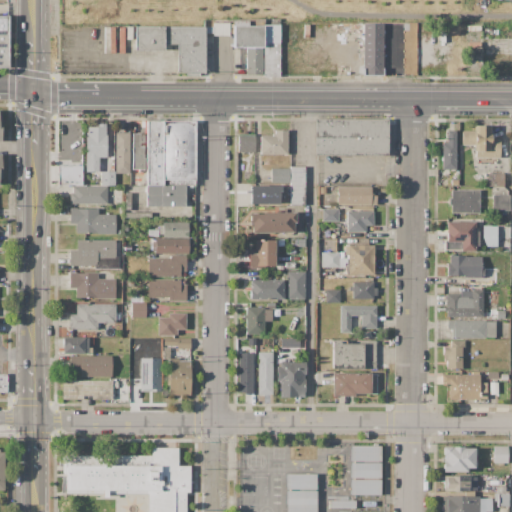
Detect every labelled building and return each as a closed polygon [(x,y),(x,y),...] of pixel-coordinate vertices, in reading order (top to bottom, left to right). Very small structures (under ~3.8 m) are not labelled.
[(0,68),(0,16),(8,16),(7,68),(0,68)] [(335,74),(335,22),(388,22),(388,75),(368,75),(368,64),(355,64),(355,74),(335,74)] [(213,36),(213,23),(229,23),(229,36),(213,36)] [(264,24),(280,25),(280,77),(263,76),(264,24)] [(233,25),(263,26),(263,75),(246,74),(246,47),(233,47),(233,25)] [(104,53),(104,27),(114,27),(114,53),(104,53)] [(134,49),(134,27),(204,27),(204,73),(200,73),(200,75),(186,75),(186,73),(177,72),(177,44),(163,44),(163,50),(134,49)] [(308,38),(308,30),(329,31),(329,38),(308,38)] [(315,118),(387,119),(387,156),(314,155),(315,118)] [(146,185),(147,120),(195,121),(194,185),(146,185)] [(86,171),(86,126),(97,127),(97,124),(107,124),(106,156),(99,156),(99,171),(86,171)] [(462,130),(474,130),(474,126),(491,126),(491,139),(500,139),(500,157),(496,157),(496,162),(484,162),(484,158),(475,158),(475,146),(462,146),(462,130)] [(261,154),(261,136),(272,136),(272,133),(275,133),(275,130),(287,130),(286,154),(261,154)] [(455,130),(455,170),(442,170),(442,141),(447,141),(447,130),(455,130)] [(114,172),(115,132),(129,133),(128,173),(114,172)] [(131,133),(138,133),(138,146),(144,146),(144,169),(131,169),(131,133)] [(238,136),(255,136),(254,153),(237,152),(238,136)] [(58,165),(82,166),(82,185),(57,185),(58,165)] [(290,166),(305,166),(306,205),(290,205),(290,183),(271,184),(271,168),(290,168),(290,166)] [(100,185),(100,171),(114,171),(114,185),(100,185)] [(243,172),(251,172),(252,181),(244,181),(243,172)] [(488,173),(504,173),(503,187),(488,186),(488,173)] [(249,185),(280,185),(280,204),(249,204),(249,185)] [(107,204),(69,204),(69,193),(73,193),(73,186),(107,187),(107,204)] [(337,187),(371,187),(371,192),(373,192),(373,195),(376,195),(376,205),(337,205),(337,187)] [(478,191),(478,213),(451,213),(451,205),(449,205),(449,198),(451,198),(451,191),(478,191)] [(492,195),(509,195),(509,210),(492,210),(492,195)] [(69,208),(76,208),(76,209),(98,209),(98,215),(115,214),(115,234),(97,235),(97,233),(75,233),(75,223),(69,223),(69,208)] [(322,209),(338,209),(338,221),(322,221),(322,209)] [(347,211),(373,211),(373,225),(365,225),(365,232),(346,232),(347,211)] [(249,213),(295,212),(296,221),(298,221),(298,231),(251,232),(251,223),(249,223),(249,213)] [(475,223),(475,228),(477,228),(477,246),(474,246),(474,251),(445,250),(445,240),(447,240),(447,222),(475,223)] [(163,223),(188,223),(188,237),(163,237),(163,235),(159,235),(159,226),(163,226),(163,223)] [(487,235),(497,235),(497,245),(487,245),(487,235)] [(155,238),(188,238),(188,253),(155,254),(155,238)] [(76,240),(115,240),(114,256),(118,256),(118,267),(93,267),(93,265),(68,265),(69,250),(76,250),(76,240)] [(255,240),(274,240),(274,244),(277,244),(277,252),(274,252),(275,268),(248,268),(248,248),(255,248),(255,240)] [(348,245),(373,245),(372,275),(345,274),(345,266),(348,266),(348,254),(344,254),(344,246),(348,246),(348,245)] [(324,252),(338,252),(339,267),(324,267),(324,252)] [(148,258),(170,258),(170,255),(186,255),(186,270),(180,270),(180,277),(148,277),(148,258)] [(480,257),(480,263),(483,263),(483,276),(479,276),(479,278),(462,277),(463,276),(448,275),(448,273),(447,273),(447,263),(449,263),(449,255),(465,255),(465,257),(480,257)] [(287,271),(304,271),(303,299),(286,299),(287,271)] [(69,273),(76,272),(76,274),(97,273),(97,279),(114,279),(114,298),(97,298),(97,297),(76,298),(75,287),(69,288),(69,273)] [(147,279),(180,280),(180,285),(186,285),(185,301),(169,300),(169,297),(147,297),(147,279)] [(249,280),(282,280),(283,298),(250,299),(249,280)] [(352,281),(372,281),(372,288),(376,288),(376,296),(372,296),(372,299),(352,299),(352,291),(349,291),(349,286),(352,286),(352,281)] [(325,289),(339,289),(339,303),(326,303),(325,289)] [(482,289),(482,317),(445,317),(445,293),(460,293),(460,291),(471,291),(471,289),(482,289)] [(131,302),(145,302),(145,317),(131,317),(131,302)] [(114,304),(115,323),(97,323),(97,329),(68,329),(68,314),(76,314),(75,304),(114,304)] [(340,305),(376,305),(376,331),(359,331),(359,316),(350,316),(350,332),(340,332),(340,305)] [(264,307),(264,333),(245,333),(246,319),(243,319),(243,314),(246,314),(246,307),(264,307)] [(496,311),(504,311),(504,319),(496,318),(496,311)] [(157,318),(168,318),(168,313),(185,313),(185,329),(177,329),(177,335),(158,335),(157,318)] [(448,320),(485,320),(485,321),(494,321),(494,337),(485,337),(485,338),(452,337),(452,329),(447,329),(448,320)] [(63,337),(88,337),(88,352),(84,352),(84,354),(63,354),(63,337)] [(164,338),(188,338),(188,340),(190,340),(190,348),(177,348),(177,345),(164,345),(164,338)] [(280,338),(299,338),(299,347),(280,347),(280,338)] [(331,340),(340,340),(340,344),(361,344),(361,340),(375,340),(375,369),(331,369),(331,340)] [(461,369),(446,369),(446,361),(444,361),(444,355),(443,355),(443,347),(451,347),(451,340),(464,340),(464,348),(461,348),(461,369)] [(154,343),(161,343),(161,347),(170,347),(170,358),(154,358),(154,343)] [(238,353),(246,352),(253,353),(253,393),(238,392),(238,353)] [(258,352),(272,352),(271,394),(258,394),(258,352)] [(70,355),(111,355),(112,376),(79,377),(79,372),(70,372),(70,355)] [(137,359),(158,359),(158,390),(137,391),(137,359)] [(169,359),(179,359),(179,361),(190,361),(190,395),(168,395),(169,359)] [(279,397),(280,381),(277,381),(277,366),(280,366),(280,362),(305,362),(305,375),(303,375),(303,383),(305,383),(304,397),(279,397)] [(332,373),(370,373),(370,374),(376,374),(376,394),(354,394),(354,395),(332,395),(332,373)] [(442,374),(478,374),(478,383),(486,383),(486,399),(478,399),(478,400),(448,400),(448,386),(445,386),(445,383),(442,383),(442,374)] [(62,380),(112,380),(112,381),(117,381),(117,388),(112,388),(112,399),(92,399),(92,396),(81,396),(81,399),(62,399),(62,380)] [(350,445),(380,446),(380,493),(350,493),(350,445)] [(493,445),(506,445),(507,463),(493,463),(493,445)] [(473,448),(473,468),(466,468),(466,472),(442,472),(442,462),(444,462),(444,455),(442,455),(442,446),(463,446),(463,448),(473,448)] [(65,465),(151,466),(151,447),(177,447),(177,466),(190,466),(190,492),(186,492),(186,511),(148,511),(148,494),(145,494),(145,491),(107,490),(107,497),(102,497),(102,491),(65,491),(65,465)] [(286,511),(286,473),(317,473),(317,511),(286,511)] [(443,478),(449,478),(449,476),(470,476),(470,477),(487,477),(487,490),(443,491),(443,478)] [(496,507),(496,501),(493,501),(493,492),(496,492),(496,487),(505,487),(505,493),(508,493),(508,507),(496,507)] [(442,511),(442,496),(479,496),(479,499),(492,499),(492,511),(485,511),(442,511)] [(329,500),(355,500),(355,508),(329,508),(329,500)]
